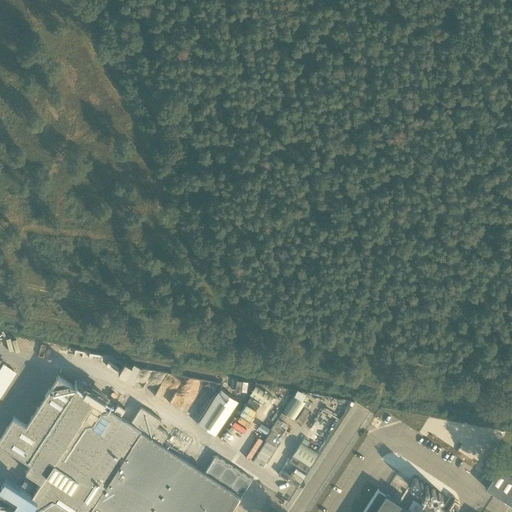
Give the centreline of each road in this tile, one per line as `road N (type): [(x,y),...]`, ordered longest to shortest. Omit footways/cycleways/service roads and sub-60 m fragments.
road 1 (track): [(255,324),(115,0)]
road 2 (track): [(255,324),(511,378)]
road 3 (track): [(0,279),(255,324)]
road 4 (track): [(449,0),(511,146)]
